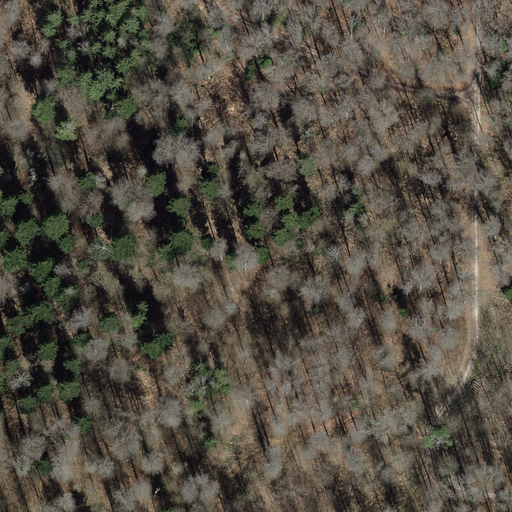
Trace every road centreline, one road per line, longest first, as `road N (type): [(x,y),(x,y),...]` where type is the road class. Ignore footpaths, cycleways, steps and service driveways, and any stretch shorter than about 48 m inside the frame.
road 1 (track): [(478,0),(472,353),(425,434),(440,479),(511,496)]
road 2 (track): [(211,0),(258,29),(390,84),(475,99)]
